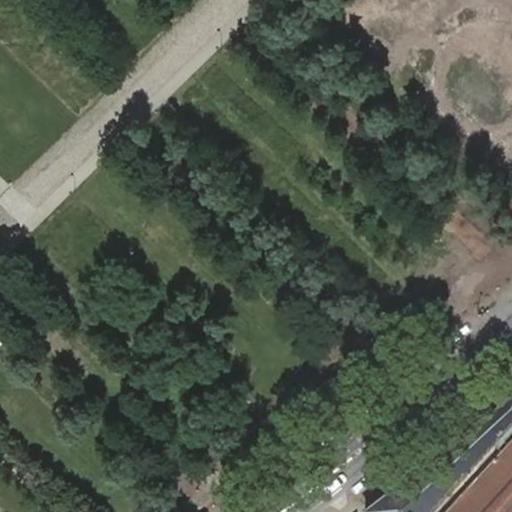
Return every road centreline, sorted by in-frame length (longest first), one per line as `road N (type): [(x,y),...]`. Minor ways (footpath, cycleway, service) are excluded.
road 1 (unclassified): [(224,0),(0,224)]
road 2 (secondary): [(511,331),(283,511)]
